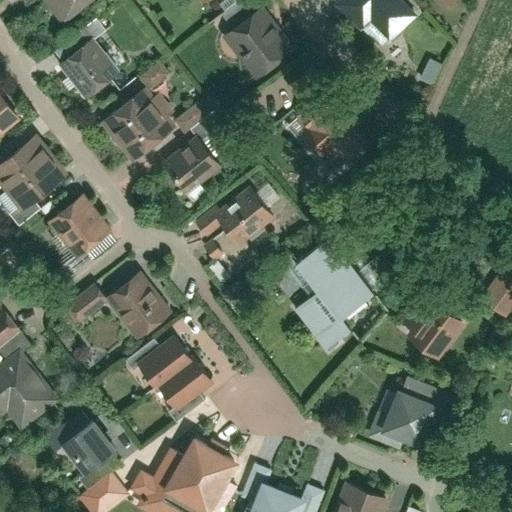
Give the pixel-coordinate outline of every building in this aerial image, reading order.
[(89,0),(45,0),(61,21),(89,0)] [(256,72),(294,42),(259,0),(255,0),(220,29),(256,72)] [(410,0),(334,0),(365,28),(371,22),(389,39),(418,8),(410,0)] [(119,67),(90,31),(57,57),(85,93),(119,67)] [(365,137),(356,126),(363,120),(311,60),(289,79),(307,99),(296,108),(309,124),(303,129),(321,150),(331,141),(344,155),(365,137)] [(141,77),(100,108),(118,132),(159,101),(141,77)] [(0,128),(20,113),(0,86),(0,128)] [(159,101),(118,132),(136,156),(177,125),(159,101)] [(48,150),(30,127),(0,149),(0,168),(9,180),(48,150)] [(220,162),(196,131),(163,156),(187,187),(220,162)] [(66,174),(48,150),(9,180),(26,203),(66,174)] [(225,222),(240,240),(274,213),(248,181),(220,203),(217,199),(195,216),(209,234),(225,222)] [(111,224),(85,188),(48,214),(74,251),(111,224)] [(292,303),(324,345),(353,323),(343,309),(374,285),(329,227),(293,254),(316,284),(292,303)] [(505,312),(511,302),(511,268),(502,261),(478,293),(505,312)] [(96,276),(67,297),(81,316),(107,297),(134,333),(173,305),(141,262),(105,288),(96,276)] [(406,331),(438,352),(463,315),(450,306),(457,297),(426,275),(398,314),(411,323),(406,331)] [(0,339),(20,325),(2,301),(0,302),(0,339)] [(33,341),(20,325),(0,339),(0,355),(0,404),(3,409),(11,403),(24,421),(53,398),(49,392),(55,388),(24,348),(33,341)] [(174,328),(137,354),(156,381),(160,379),(176,402),(215,375),(196,349),(191,352),(174,328)] [(386,408),(376,404),(366,432),(399,444),(403,433),(424,441),(441,396),(397,380),(386,408)] [(96,410),(60,433),(82,467),(118,444),(96,410)] [(202,511),(207,503),(221,510),(237,481),(226,475),(239,452),(192,427),(182,446),(170,440),(153,470),(141,463),(131,482),(142,488),(134,502),(152,511),(202,511)] [(273,465),(254,458),(241,492),(252,496),(245,511),(314,511),(324,486),(308,479),(305,487),(269,474),(273,465)] [(113,466),(78,490),(93,511),(101,511),(131,491),(113,466)] [(380,511),(387,494),(343,477),(330,511),(380,511)]
